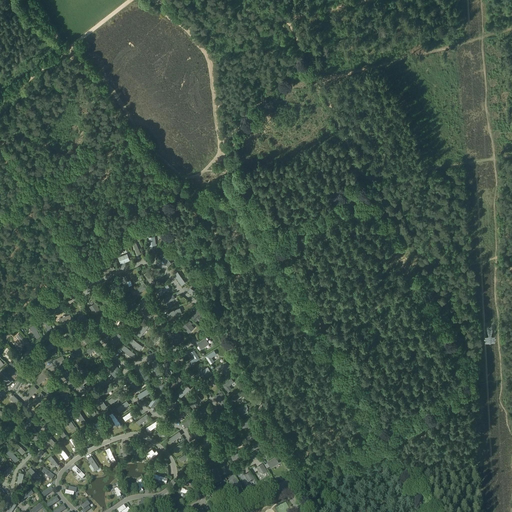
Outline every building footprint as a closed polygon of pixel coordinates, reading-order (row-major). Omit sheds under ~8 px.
[(134,241),(132,242),(133,244),(132,245),(133,248),(135,252),(137,256),(141,254),(139,250),(137,247),(136,243),(135,243),(134,241)] [(163,253),(160,256),(167,266),(171,263),(167,258),(167,259),(163,253)] [(120,257),(118,257),(119,260),(121,264),(124,263),(126,261),(129,260),(128,258),(128,257),(127,254),(124,255),(121,256),(120,257)] [(323,267),(320,260),(315,263),(318,269),(323,267)] [(105,269),(102,271),(105,275),(108,273),(111,271),(115,269),(112,265),(111,266),(111,265),(109,266),(109,267),(108,267),(106,268),(107,268),(105,269)] [(147,271),(143,274),(145,276),(147,279),(149,282),(151,285),(155,282),(153,279),(151,276),(149,274),(149,273),(147,271)] [(178,272),(174,275),(176,277),(177,280),(179,282),(181,285),(185,282),(183,280),(182,277),(181,277),(180,274),(178,272)] [(125,275),(121,276),(122,279),(123,283),(124,286),(125,289),(129,287),(128,284),(127,281),(128,281),(126,278),(125,275)] [(85,283),(82,285),(85,289),(87,287),(90,285),(93,283),(95,281),(93,277),(90,279),(87,281),(85,283)] [(114,283),(112,283),(114,287),(115,290),(116,294),(117,296),(121,295),(120,291),(119,288),(118,285),(117,282),(114,283)] [(135,288),(133,290),(135,294),(138,292),(141,291),(142,290),(144,289),(146,287),(144,283),(141,285),(138,286),(135,288)] [(159,290),(156,292),(159,296),(161,294),(162,294),(164,292),(167,289),(169,288),(170,287),(169,287),(168,285),(167,284),(164,286),(162,288),(159,290)] [(71,292),(68,294),(71,298),(74,296),(77,294),(79,293),(80,292),(78,290),(77,287),(75,285),(72,287),(74,290),(71,292)] [(189,288),(187,292),(190,293),(193,295),(196,297),(199,299),(201,295),(198,293),(195,291),(193,289),(190,288),(189,288)] [(103,293),(100,295),(102,297),(103,300),(102,301),(102,302),(104,304),(104,305),(105,305),(108,303),(111,302),(109,298),(107,295),(106,292),(105,292),(103,293)] [(141,300),(139,302),(142,305),(144,303),(147,300),(149,298),(146,295),(144,297),(141,300)] [(167,298),(164,299),(165,302),(165,303),(166,304),(167,307),(171,305),(169,301),(172,300),(175,299),(174,298),(173,295),(170,296),(167,298)] [(92,304),(89,306),(91,310),(90,311),(92,314),(93,313),(94,315),(97,313),(101,311),(99,308),(97,305),(95,303),(92,304)] [(149,308),(147,311),(149,313),(151,311),(153,309),(154,310),(156,308),(155,307),(155,306),(153,304),(149,308)] [(171,311),(168,312),(169,316),(172,315),(175,314),(178,313),(181,312),(180,308),(180,307),(177,309),(174,310),(171,311)] [(192,314),(191,316),(193,318),(196,321),(197,320),(198,321),(201,318),(200,317),(203,314),(200,311),(197,308),(195,311),(192,314)] [(80,315),(77,317),(79,319),(81,322),(82,325),(85,323),(88,321),(87,318),(85,316),(83,313),(80,315)] [(63,317),(59,319),(60,322),(60,323),(64,321),(67,320),(71,319),(69,315),(66,316),(65,316),(64,315),(62,316),(63,317)] [(119,322),(118,326),(119,326),(121,327),(122,327),(123,324),(125,320),(126,317),(122,315),(121,319),(119,322)] [(48,317),(44,319),(45,322),(46,325),(47,329),(48,331),(52,329),(51,326),(50,323),(49,320),(48,317)] [(130,327),(128,329),(132,332),(134,329),(136,327),(138,324),(139,322),(135,319),(133,321),(132,324),(130,327)] [(184,322),(181,325),(184,327),(186,330),(188,333),(191,330),(194,328),(191,324),(192,324),(190,321),(189,322),(187,320),(184,322)] [(98,330),(96,332),(100,335),(102,333),(104,330),(107,327),(108,325),(105,322),(103,325),(100,327),(98,330)] [(138,331),(136,334),(140,337),(141,335),(142,334),(144,331),(146,329),(148,326),(148,325),(145,323),(142,326),(140,329),(138,331)] [(34,325),(30,327),(32,330),(34,333),(33,333),(35,336),(36,339),(40,337),(39,334),(37,331),(35,328),(34,325)] [(174,332),(171,333),(172,336),(173,339),(175,342),(176,345),(179,344),(182,343),(181,340),(180,337),(181,336),(179,333),(178,333),(177,331),(174,332)] [(19,333),(16,336),(18,339),(21,342),(23,345),(26,342),(24,339),(21,336),(19,333)] [(78,335),(75,336),(76,340),(79,339),(83,338),(84,342),(87,341),(86,338),(86,336),(85,333),(81,334),(78,335)] [(110,341),(109,342),(113,345),(115,343),(118,340),(117,340),(119,338),(121,336),(120,335),(118,333),(116,336),(113,338),(110,341)] [(149,341),(147,343),(150,347),(153,344),(155,342),(157,339),(159,338),(160,337),(156,334),(154,336),(152,338),(149,341)] [(62,339),(58,340),(59,344),(59,345),(63,344),(67,343),(71,342),(70,339),(69,337),(65,338),(62,339)] [(132,337),(129,341),(131,343),(132,344),(134,346),(137,348),(139,350),(142,346),(140,344),(137,342),(134,339),(132,337)] [(199,341),(197,343),(199,346),(201,349),(204,347),(206,345),(209,343),(207,341),(205,338),(205,337),(204,338),(202,339),(199,341)] [(43,347),(40,349),(41,349),(42,353),(43,353),(45,351),(48,350),(51,348),(54,347),(51,343),(49,344),(46,346),(43,347)] [(90,348),(87,350),(88,351),(89,354),(92,352),(94,350),(97,354),(100,351),(98,349),(97,347),(95,344),(92,346),(90,348)] [(124,345),(121,349),(124,351),(126,353),(129,355),(132,357),(135,354),(135,353),(132,351),(129,349),(127,347),(124,345)] [(8,349),(6,353),(9,355),(12,358),(14,360),(16,362),(17,362),(20,358),(17,356),(14,354),(11,352),(8,349)] [(194,357),(190,360),(193,363),(195,362),(197,360),(199,359),(200,359),(198,356),(196,353),(194,350),(190,352),(192,355),(194,357)] [(208,354),(205,356),(207,358),(209,361),(210,363),(213,361),(214,361),(211,357),(214,356),(216,354),(214,351),(214,350),(211,352),(208,354)] [(54,359),(51,360),(51,361),(52,363),(53,366),(54,369),(55,369),(55,368),(57,367),(61,366),(60,364),(64,362),(63,359),(64,359),(63,357),(62,356),(62,355),(60,356),(59,357),(56,358),(54,359)] [(157,360),(153,362),(154,365),(155,368),(155,372),(156,375),(158,374),(161,374),(160,370),(159,367),(158,364),(157,360)] [(112,363),(108,365),(110,368),(112,370),(111,371),(111,372),(113,374),(114,375),(115,376),(116,375),(118,373),(121,371),(120,370),(118,367),(115,364),(113,362),(112,363)] [(218,366),(215,368),(217,370),(218,373),(220,375),(223,374),(225,372),(226,372),(225,370),(227,369),(229,367),(227,365),(225,362),(223,363),(221,365),(218,366)] [(27,363),(25,367),(28,369),(31,370),(34,372),(37,373),(39,369),(36,367),(33,366),(30,365),(27,363)] [(168,363),(163,364),(164,368),(165,371),(167,375),(171,374),(171,373),(172,372),(171,370),(170,370),(169,367),(168,363)] [(201,371),(198,373),(201,377),(202,379),(205,377),(208,375),(212,373),(209,370),(207,366),(206,367),(204,369),(201,371)] [(64,371),(62,373),(64,375),(66,377),(67,379),(68,379),(68,380),(70,378),(72,377),(71,376),(75,374),(73,372),(72,369),(70,367),(67,369),(65,371),(64,371)] [(143,367),(139,369),(141,372),(142,375),(144,378),(145,381),(149,379),(148,376),(146,373),(145,370),(143,367)] [(5,377),(13,372),(10,368),(2,373),(5,377)] [(0,372),(0,377),(2,380),(5,382),(7,385),(11,381),(9,380),(6,377),(5,378),(3,375),(0,372)] [(38,378),(36,381),(39,384),(40,382),(41,381),(44,378),(46,376),(43,373),(41,376),(38,378)] [(127,377),(127,378),(128,379),(129,381),(131,383),(131,384),(133,386),(133,387),(135,389),(138,386),(136,384),(134,381),(132,378),(130,375),(130,376),(127,377)] [(15,385),(13,388),(17,390),(19,387),(20,384),(21,384),(22,382),(24,379),(20,376),(18,379),(17,381),(16,382),(15,384),(15,385)] [(75,381),(73,383),(75,385),(77,388),(79,390),(81,389),(83,391),(85,389),(83,387),(84,386),(83,384),(87,381),(85,378),(84,377),(83,376),(80,378),(77,381),(75,381)] [(171,382),(169,384),(172,388),(174,386),(176,384),(176,383),(179,381),(181,379),(178,376),(176,378),(174,380),(171,382)] [(210,380),(208,382),(210,385),(212,383),(214,382),(215,383),(217,382),(218,381),(216,379),(215,376),(212,378),(210,380)] [(226,383),(223,385),(225,387),(227,389),(228,391),(232,389),(229,386),(231,384),(234,382),(231,379),(229,381),(226,383)] [(46,386),(44,389),(47,392),(48,390),(49,389),(52,386),(54,384),(55,384),(51,381),(49,383),(46,386)] [(105,389),(102,391),(105,395),(106,394),(107,393),(110,391),(112,389),(115,387),(113,384),(111,385),(110,386),(107,387),(105,389)] [(163,384),(160,385),(161,388),(162,391),(162,392),(163,395),(164,398),(168,396),(167,393),(166,390),(165,387),(163,384)] [(28,391),(26,394),(29,397),(30,396),(32,394),(34,392),(35,391),(37,389),(33,386),(31,389),(28,391)] [(186,386),(177,395),(180,398),(182,396),(185,394),(184,393),(189,389),(186,386)] [(140,393),(138,394),(140,398),(143,396),(145,395),(148,393),(151,391),(148,387),(146,389),(143,391),(140,393)] [(233,397),(232,398),(234,401),(237,399),(238,398),(239,397),(242,396),(244,394),(241,391),(240,392),(237,394),(235,395),(234,394),(232,395),(233,397)] [(111,398),(108,400),(111,403),(112,402),(113,401),(116,400),(119,398),(121,396),(119,392),(116,394),(114,396),(111,398)] [(217,394),(214,395),(216,399),(217,402),(219,401),(221,403),(222,406),(225,405),(228,403),(226,401),(225,399),(225,398),(224,396),(224,395),(222,392),(220,393),(219,393),(217,394)] [(35,398),(33,401),(35,403),(36,404),(39,401),(41,399),(44,396),(40,393),(38,395),(35,398)] [(13,394),(10,397),(11,398),(12,400),(15,402),(14,402),(17,404),(19,407),(22,404),(20,401),(18,399),(15,397),(13,394)] [(187,403),(190,406),(192,408),(194,406),(195,407),(198,404),(197,404),(199,402),(201,399),(198,396),(196,394),(194,397),(192,399),(189,401),(187,403)] [(100,396),(96,398),(98,401),(100,403),(101,406),(102,407),(103,409),(107,406),(105,404),(103,401),(101,398),(100,396)] [(151,402),(149,405),(152,407),(154,404),(157,401),(158,399),(158,398),(155,396),(153,398),(151,402)] [(168,405),(165,407),(168,410),(171,407),(173,405),(175,403),(176,402),(173,399),(170,402),(168,405)] [(119,406),(116,408),(119,411),(120,410),(121,409),(124,408),(127,406),(128,404),(129,404),(127,400),(124,402),(121,404),(119,406)] [(153,406),(156,409),(162,403),(159,400),(153,406)] [(89,403),(86,405),(87,407),(89,410),(91,413),(91,414),(93,416),(96,413),(94,411),(93,408),(91,405),(89,403)] [(240,407),(237,409),(238,412),(239,415),(240,415),(242,414),(244,413),(246,412),(247,412),(246,409),(248,408),(247,406),(246,405),(243,406),(240,407)] [(38,409),(35,411),(37,414),(39,416),(40,418),(40,419),(44,417),(42,415),(41,412),(43,411),(46,409),(44,406),(41,408),(38,409)] [(199,410),(197,412),(198,415),(200,418),(203,416),(205,415),(208,413),(211,411),(209,408),(207,406),(205,407),(202,409),(199,410)] [(177,413),(174,415),(178,419),(180,417),(182,415),(184,413),(185,412),(187,411),(183,407),(181,409),(179,411),(177,413)] [(18,415),(16,417),(19,420),(22,418),(24,416),(24,415),(26,414),(28,412),(26,408),(23,410),(21,413),(18,415)] [(125,414),(122,416),(125,420),(128,418),(131,416),(134,414),(137,412),(134,408),(131,410),(128,412),(125,414)] [(0,414),(2,416),(5,417),(8,418),(10,415),(10,414),(7,413),(4,412),(1,411),(0,410),(0,414)] [(75,412),(75,413),(77,415),(78,417),(80,420),(81,421),(82,423),(85,421),(84,418),(82,415),(80,413),(78,410),(75,412)] [(224,416),(223,417),(224,420),(225,420),(226,423),(229,422),(230,422),(232,421),(234,420),(233,417),(231,413),(230,411),(228,412),(225,413),(223,414),(224,416)] [(113,412),(109,414),(110,416),(111,417),(112,419),(114,422),(117,426),(120,424),(120,423),(119,421),(117,418),(115,415),(113,412)] [(139,419),(137,421),(139,424),(142,423),(144,421),(147,419),(149,417),(148,415),(147,413),(144,415),(141,417),(139,419)] [(185,421),(183,423),(186,427),(188,425),(191,423),(193,421),(194,420),(195,419),(192,416),(190,418),(188,420),(185,421)] [(67,417),(65,419),(65,420),(67,422),(68,425),(70,427),(71,428),(72,430),(75,427),(73,425),(72,422),(70,419),(68,417),(67,417)] [(23,425),(21,427),(24,431),(26,428),(29,426),(31,424),(33,422),(31,419),(28,421),(26,423),(23,425)] [(148,425),(145,427),(148,431),(151,429),(154,427),(157,425),(159,423),(160,423),(157,420),(154,422),(151,424),(148,425)] [(241,423),(239,424),(240,428),(244,427),(247,426),(250,425),(253,424),(252,420),(249,421),(245,422),(242,423),(241,423)] [(98,421),(94,423),(96,426),(97,429),(98,431),(99,431),(101,436),(105,434),(103,431),(102,427),(100,424),(98,421)] [(58,424),(55,427),(57,429),(58,431),(60,433),(59,433),(61,436),(62,437),(65,435),(64,432),(62,430),(60,427),(58,424)] [(160,431),(158,432),(160,436),(163,434),(165,432),(168,431),(170,429),(168,425),(165,427),(163,429),(160,431)] [(194,431),(192,433),(194,435),(196,438),(197,437),(197,438),(200,436),(200,435),(203,433),(205,431),(204,428),(202,426),(199,428),(196,429),(194,431)] [(86,429),(82,431),(84,434),(85,436),(87,439),(89,443),(93,441),(91,438),(90,435),(88,432),(86,429)] [(249,434),(246,436),(248,440),(251,439),(254,437),(257,436),(261,434),(259,430),(258,430),(255,431),(252,433),(249,434)] [(171,436),(169,438),(171,442),(172,442),(174,440),(176,438),(179,437),(181,435),(182,435),(179,431),(176,433),(174,435),(171,436)] [(225,434),(221,436),(223,440),(226,439),(230,438),(233,436),(236,435),(235,431),(234,431),(231,432),(228,433),(225,434)] [(46,433),(43,436),(44,436),(45,438),(47,440),(48,441),(51,444),(52,445),(55,442),(53,440),(50,438),(48,435),(46,433)] [(72,436),(69,439),(70,441),(71,442),(72,444),(74,447),(74,446),(77,450),(80,448),(78,445),(76,442),(74,439),(72,436)] [(206,440),(202,441),(205,446),(208,444),(211,442),(215,440),(213,436),(211,437),(209,438),(206,440)] [(228,445),(227,445),(229,450),(232,449),(234,448),(236,447),(239,446),(241,445),(242,444),(240,440),(237,441),(233,443),(230,444),(228,445)] [(254,445),(250,446),(252,450),(256,448),(259,447),(263,445),(265,444),(265,443),(263,440),(261,441),(257,443),(254,445)] [(137,449),(135,454),(139,456),(140,452),(141,449),(142,445),(143,442),(139,441),(138,444),(137,446),(136,449),(137,449)] [(176,447),(173,448),(175,452),(178,450),(181,448),(183,446),(186,445),(183,441),(181,443),(178,445),(176,447)] [(16,442),(13,445),(15,447),(17,450),(19,452),(22,454),(24,452),(25,451),(22,449),(20,447),(18,444),(16,442)] [(60,445),(56,448),(58,451),(60,453),(62,455),(65,459),(68,456),(66,454),(64,451),(62,448),(60,445)] [(27,456),(33,448),(31,447),(25,454),(27,456)] [(109,447),(105,449),(107,452),(108,454),(108,455),(109,457),(111,461),(115,460),(114,456),(112,453),(111,450),(109,447)] [(9,449),(5,452),(7,454),(10,456),(12,459),(14,461),(15,461),(18,458),(17,457),(16,456),(13,453),(11,451),(9,449)] [(35,456),(33,458),(36,461),(38,459),(40,457),(42,454),(43,454),(44,452),(41,449),(39,451),(39,452),(37,454),(35,456)] [(149,451),(146,453),(146,454),(147,454),(149,456),(150,455),(152,458),(154,456),(156,455),(159,453),(156,450),(154,452),(152,449),(149,451)] [(233,454),(230,456),(232,460),(233,460),(235,459),(238,457),(242,456),(244,455),(245,454),(245,453),(243,450),(240,452),(237,453),(233,454)] [(181,456),(179,458),(181,461),(184,460),(186,458),(189,456),(192,455),(189,451),(187,453),(184,454),(181,456)] [(215,454),(213,456),(215,460),(217,459),(220,457),(223,456),(226,455),(224,451),(221,452),(218,453),(215,454)] [(50,455),(47,458),(49,460),(51,462),(53,465),(55,467),(58,465),(56,462),(54,460),(52,457),(50,455)] [(91,456),(87,458),(88,459),(89,461),(91,463),(92,466),(93,466),(95,470),(99,468),(97,465),(95,462),(93,459),(91,456)] [(267,461),(269,464),(271,468),(274,466),(276,464),(279,463),(277,459),(276,457),(275,456),(272,458),(270,459),(267,461)] [(13,464),(16,467),(24,460),(21,457),(13,464)] [(81,463),(84,467),(90,463),(87,458),(81,463)] [(227,459),(223,461),(224,464),(225,467),(226,470),(228,473),(230,472),(230,471),(231,471),(232,471),(232,470),(231,468),(230,466),(230,465),(228,462),(227,459)] [(157,464),(153,465),(155,469),(158,468),(161,467),(164,466),(168,465),(167,461),(163,462),(160,463),(157,464)] [(188,466),(185,467),(187,472),(188,471),(190,470),(193,469),(196,468),(198,466),(197,462),(194,464),(191,465),(188,466)] [(260,465),(257,467),(257,468),(258,470),(260,472),(259,472),(261,475),(265,473),(267,472),(268,472),(266,469),(264,466),(263,463),(260,465)] [(2,472),(0,473),(0,474),(2,478),(3,478),(5,476),(7,474),(8,473),(10,472),(12,470),(9,466),(7,468),(4,470),(2,472)] [(30,467),(27,470),(28,471),(29,472),(31,475),(34,477),(36,479),(39,476),(36,474),(34,471),(32,469),(30,467)] [(75,467),(72,470),(74,473),(76,474),(77,475),(79,477),(82,480),(85,477),(83,474),(80,472),(78,469),(75,467)] [(217,467),(213,469),(214,472),(215,474),(217,477),(218,480),(222,478),(222,477),(221,475),(220,473),(219,470),(217,467)] [(44,469),(42,472),(45,474),(47,477),(47,476),(50,478),(51,479),(52,480),(54,477),(52,475),(49,473),(47,471),(44,469)] [(246,473),(243,475),(245,479),(248,484),(251,482),(254,480),(253,477),(251,474),(249,472),(246,473)] [(155,476),(153,480),(158,481),(158,482),(160,483),(163,484),(166,484),(166,485),(168,480),(164,479),(161,478),(158,477),(155,476)] [(232,481),(229,483),(229,484),(231,486),(232,488),(234,492),(237,490),(240,488),(239,485),(237,482),(235,479),(232,481)] [(139,484),(136,485),(137,488),(138,489),(138,491),(140,493),(143,492),(142,489),(146,488),(144,485),(143,483),(142,480),(141,481),(138,482),(139,484)] [(114,490),(115,493),(116,496),(117,498),(121,497),(120,494),(124,493),(122,489),(121,485),(117,487),(118,488),(114,490)] [(42,494),(40,495),(42,499),(43,498),(45,497),(47,495),(50,494),(53,492),(50,488),(48,490),(45,492),(42,494)] [(65,491),(65,494),(67,495),(70,496),(73,496),(74,493),(76,493),(77,489),(73,488),(70,488),(69,491),(66,491),(65,491)] [(217,490),(214,491),(215,493),(216,494),(217,497),(219,500),(222,498),(224,497),(225,496),(224,494),(222,491),(220,488),(217,490)] [(182,489),(180,494),(184,495),(187,496),(190,497),(190,498),(193,499),(194,498),(195,494),(192,493),(189,492),(185,490),(182,489)] [(23,495),(20,497),(22,501),(25,499),(28,498),(30,496),(31,496),(33,494),(31,490),(28,492),(25,494),(23,495)] [(169,495),(165,498),(168,501),(170,504),(171,505),(172,506),(174,508),(175,509),(178,506),(176,503),(173,501),(171,498),(170,497),(169,495)] [(48,503),(46,505),(48,508),(51,507),(53,505),(56,503),(58,502),(56,498),(54,500),(51,502),(48,503)] [(84,510),(81,511),(86,511),(87,511),(88,511),(90,509),(88,507),(90,506),(88,503),(88,502),(87,502),(84,504),(82,506),(82,507),(83,509),(84,510)]
